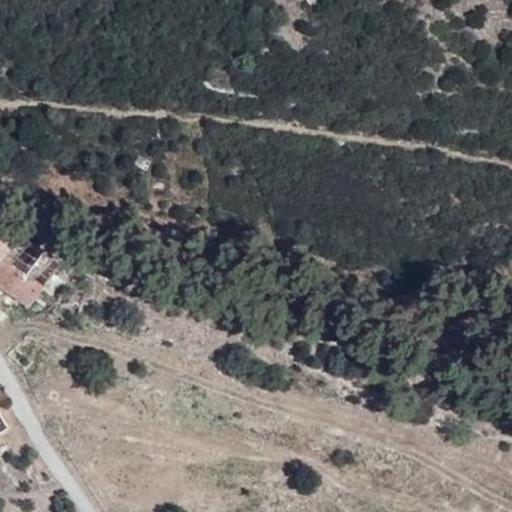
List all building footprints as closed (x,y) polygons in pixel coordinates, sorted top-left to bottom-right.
[(94,311),(99,294),(86,288),(89,272),(1,231),(0,233),(0,278),(72,315),(77,305),(94,311)] [(169,342),(176,328),(129,308),(127,318),(132,321),(152,334),(169,342)] [(121,333),(127,318),(103,310),(97,325),(121,333)] [(0,436),(10,429),(0,416),(0,436)] [(27,465),(55,444),(35,416),(5,436),(27,465)]
